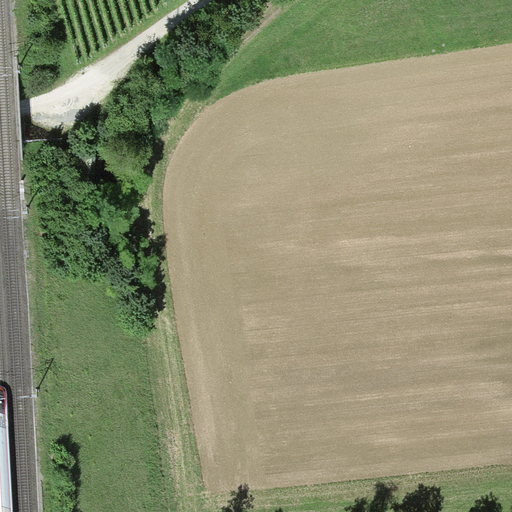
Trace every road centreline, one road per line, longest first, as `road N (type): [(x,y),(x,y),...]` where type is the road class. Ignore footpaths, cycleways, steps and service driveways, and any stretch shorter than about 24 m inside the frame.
road 1 (track): [(207,0),(44,105),(0,112)]
road 2 (track): [(274,0),(164,108)]
